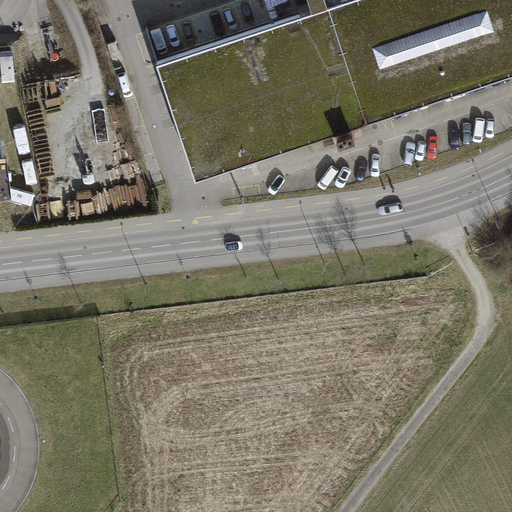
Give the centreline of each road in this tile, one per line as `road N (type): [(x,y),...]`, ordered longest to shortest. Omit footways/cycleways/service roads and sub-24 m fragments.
road 1 (tertiary): [(0,265),(379,219),(511,174)]
road 2 (unknown): [(0,208),(16,186),(7,94),(26,38),(18,20)]
